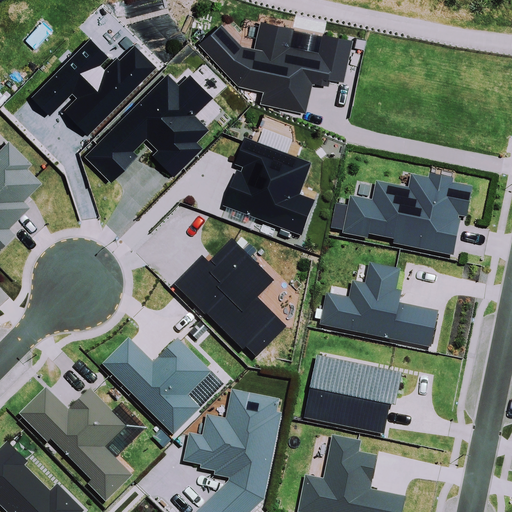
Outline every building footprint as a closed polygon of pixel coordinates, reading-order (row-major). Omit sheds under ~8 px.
[(255,46),(243,44),(220,22),(198,43),(237,86),(263,90),(260,103),(306,112),(312,81),(329,84),(330,77),(343,80),(352,36),(323,31),(323,33),(294,27),(295,25),(261,18),(255,46)] [(91,38),(33,95),(50,111),(73,89),(78,95),(65,107),(88,130),(155,65),(135,44),(107,71),(99,62),(107,54),(91,38)] [(168,73),(87,153),(112,179),(137,154),(132,149),(147,135),(160,148),(155,153),(174,173),(202,146),(196,141),(210,127),(195,113),(213,95),(190,72),(179,83),(168,73)] [(241,165),(226,204),(304,234),(317,201),(300,195),(313,163),(247,138),(237,164),(241,165)] [(31,161),(9,140),(0,149),(0,247),(15,232),(9,226),(30,205),(23,198),(41,180),(26,166),(31,161)] [(351,195),(344,232),(370,237),(371,231),(397,237),(396,242),(456,254),(463,215),(469,216),(475,187),(453,183),(455,177),(433,173),(432,178),(414,174),(411,187),(378,181),(375,199),(351,195)] [(205,256),(179,282),(208,312),(211,310),(246,346),(248,343),(260,355),(289,327),(259,296),(276,279),(237,238),(212,262),(205,256)] [(397,289),(402,268),(372,262),(368,283),(355,280),(352,297),(329,292),(323,323),(433,345),(440,310),(402,302),(404,291),(397,289)] [(131,339),(106,363),(175,433),(202,407),(188,393),(212,370),(181,338),(155,363),(131,339)] [(403,372),(319,355),(307,417),(385,432),(392,401),(397,402),(403,372)] [(49,388),(23,413),(49,439),(54,435),(96,477),(91,482),(108,499),(133,474),(106,446),(128,425),(92,389),(70,410),(49,388)] [(200,511),(251,511),(266,499),(283,413),(277,412),(280,399),(235,390),(229,418),(209,415),(205,436),(192,433),(187,460),(203,463),(202,467),(218,470),(217,473),(233,476),(232,480),(199,511),(200,511)] [(363,440),(336,435),(327,479),(307,475),(300,511),(404,511),(407,496),(371,489),(378,455),(361,451),(363,440)] [(10,442),(0,451),(0,499),(12,511),(82,511),(85,510),(59,484),(52,492),(25,464),(29,461),(10,442)]
